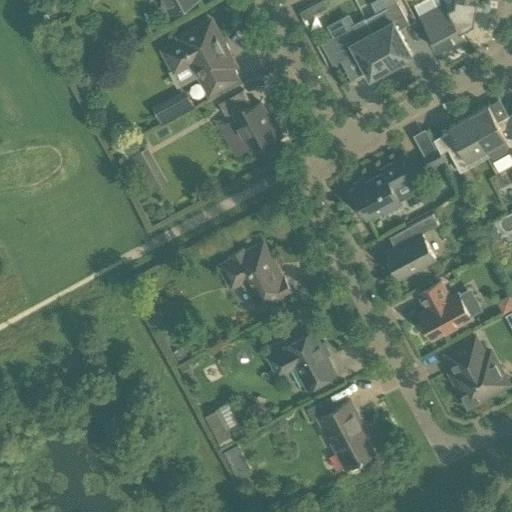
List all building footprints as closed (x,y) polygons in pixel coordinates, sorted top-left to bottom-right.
[(163,0),(170,12),(191,0),(163,0)] [(421,0),(413,5),(419,16),(438,50),(448,44),(450,48),(465,40),(461,31),(445,3),(444,2),(437,6),(434,0),(421,0)] [(450,0),(445,3),(461,31),(473,24),(476,9),(480,9),(481,0),(450,0)] [(397,2),(377,13),(383,25),(372,31),(391,67),(394,65),(399,66),(407,62),(409,57),(412,55),(398,30),(409,24),(397,2)] [(316,13),(312,5),(300,11),(304,19),(316,13)] [(209,93),(236,79),(230,68),(235,65),(232,60),(231,61),(228,55),(229,55),(210,20),(179,37),(181,41),(163,51),(174,70),(191,61),(209,93)] [(391,67),(372,31),(360,38),(353,26),(334,36),(345,58),(356,52),(370,78),(373,76),(378,78),(383,77),(386,73),(388,68),(391,67)] [(85,98),(98,91),(89,75),(76,82),(85,98)] [(161,123),(194,105),(186,89),(153,106),(161,123)] [(252,106),(243,90),(219,103),(225,115),(230,113),(249,149),(263,141),(265,145),(282,137),(272,120),(270,121),(260,102),(252,106)] [(511,121),(509,115),(497,121),(488,105),(469,116),(487,149),(493,161),(509,152),(511,145),(511,121)] [(468,159),(487,149),(469,116),(449,126),(458,143),(448,149),(460,172),(472,165),(468,159)] [(436,148),(426,128),(414,135),(424,155),(423,155),(430,168),(445,161),(438,147),(436,148)] [(168,183),(148,146),(132,155),(137,164),(132,167),(138,178),(143,175),(152,191),(168,183)] [(390,184),(408,174),(400,159),(381,170),(383,173),(365,183),(363,179),(355,184),(357,187),(352,190),(366,217),(382,209),(384,212),(400,203),(390,184)] [(399,278),(435,259),(422,233),(439,224),(433,213),(405,229),(410,239),(386,253),(399,278)] [(276,267),(263,243),(244,253),(242,249),(230,255),(233,259),(220,266),(231,286),(244,279),(259,308),(291,291),(284,277),(280,279),(274,268),(276,267)] [(450,297),(441,281),(418,293),(424,306),(429,304),(431,307),(419,314),(432,339),(472,317),(458,292),(450,297)] [(511,292),(497,301),(503,312),(511,306),(511,292)] [(335,373),(313,331),(285,346),(266,355),(277,376),(296,366),(308,388),(335,373)] [(511,384),(492,346),(485,350),(476,333),(442,352),(451,368),(446,371),(467,409),(511,384)] [(353,468),(360,465),(360,460),(374,452),(362,430),(365,428),(350,400),(318,417),(345,468),(349,466),(353,468)] [(218,437),(240,423),(227,401),(204,415),(218,437)] [(243,453),(239,444),(224,451),(229,460),(243,453)]
